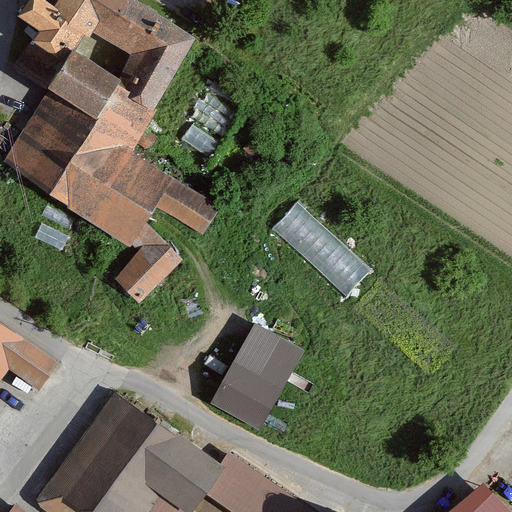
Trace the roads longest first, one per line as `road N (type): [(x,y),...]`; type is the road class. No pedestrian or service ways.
road 1 (residential): [(511,405),(448,499),(394,509),(221,433),(0,306)]
road 2 (unknown): [(102,367),(0,505)]
